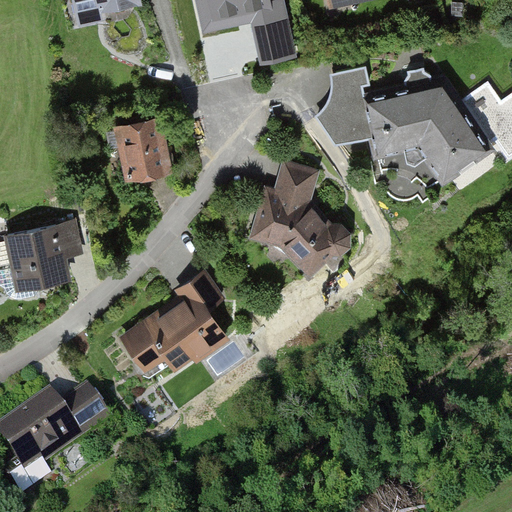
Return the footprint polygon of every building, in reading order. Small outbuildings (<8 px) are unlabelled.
[(142,0),(75,0),(78,12),(143,1),(142,0)] [(254,20),(264,63),(303,54),(291,0),(198,0),(205,31),(254,20)] [(327,0),(329,8),(377,0),(327,0)] [(368,67),(336,74),(333,101),(321,117),(336,145),(375,140),(379,167),(382,187),(389,199),(398,203),(407,205),(416,203),(423,199),(427,207),(433,202),(440,211),(501,166),(446,86),(368,100),(365,87),(374,86),(368,67)] [(511,90),(487,103),(508,146),(511,144),(511,90)] [(177,170),(162,116),(116,128),(131,182),(177,170)] [(264,184),(251,234),(281,245),(311,278),(333,255),(341,254),(351,243),(352,229),(342,219),(334,221),(312,200),(320,168),(284,159),(276,187),(264,184)] [(67,220),(7,231),(18,291),(78,280),(67,220)] [(199,286),(120,340),(153,387),(232,333),(199,286)] [(54,390),(0,428),(0,439),(30,481),(89,439),(54,390)]
